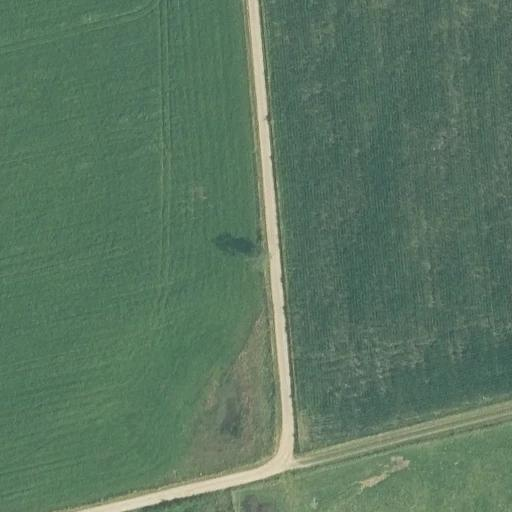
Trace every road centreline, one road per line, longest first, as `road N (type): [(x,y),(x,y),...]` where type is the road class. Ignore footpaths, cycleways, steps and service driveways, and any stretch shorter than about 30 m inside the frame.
road 1 (unclassified): [(122,511),(287,466),(253,0)]
road 2 (track): [(511,408),(287,466)]
